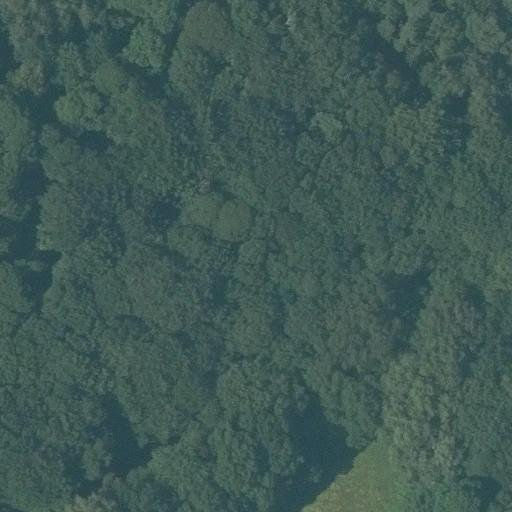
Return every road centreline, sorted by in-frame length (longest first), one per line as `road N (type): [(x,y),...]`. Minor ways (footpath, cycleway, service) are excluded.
road 1 (track): [(511,171),(380,211),(135,435),(7,511)]
road 2 (track): [(161,411),(121,470),(136,507),(159,510),(231,480)]
